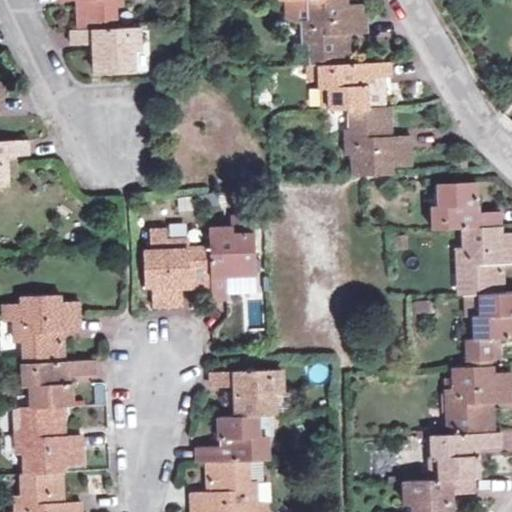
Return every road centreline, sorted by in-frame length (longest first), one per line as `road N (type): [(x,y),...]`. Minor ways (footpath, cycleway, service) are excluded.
road 1 (residential): [(406,0),(467,115),(511,167)]
road 2 (residential): [(15,0),(86,144)]
road 3 (residential): [(136,511),(144,356)]
